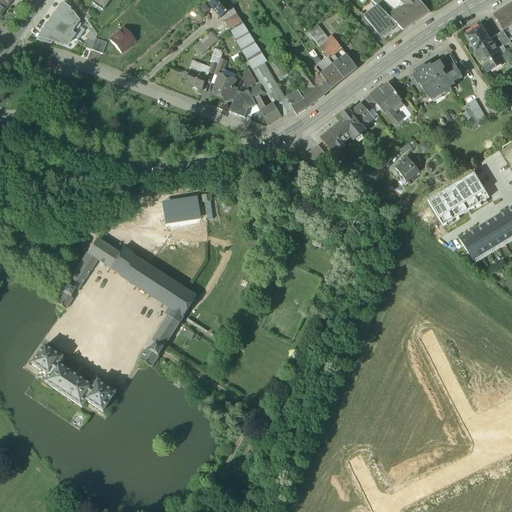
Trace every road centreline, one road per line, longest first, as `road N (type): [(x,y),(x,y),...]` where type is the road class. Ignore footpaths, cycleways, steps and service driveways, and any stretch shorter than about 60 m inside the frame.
road 1 (secondary): [(262,148),(185,169),(145,167),(78,154),(0,115)]
road 2 (secondary): [(481,0),(262,148)]
road 3 (residential): [(262,148),(249,129),(62,58)]
road 4 (residential): [(486,457),(427,339)]
